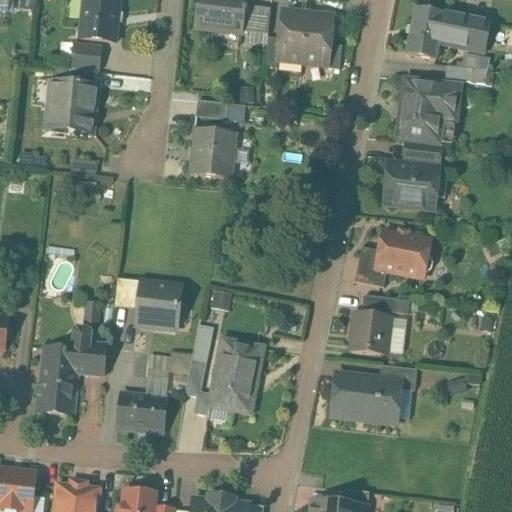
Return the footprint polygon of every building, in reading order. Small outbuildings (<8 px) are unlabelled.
[(33,0),(19,0),(19,7),(33,9),(33,0)] [(119,0),(82,0),(78,41),(115,45),(119,0)] [(245,0),(197,0),(194,30),(241,36),(241,34),(244,8),(245,0)] [(269,11),(244,8),(241,34),(267,37),(269,11)] [(489,24),(415,9),(405,56),(435,62),(439,45),(483,54),(489,24)] [(307,17),(282,14),(279,41),(276,62),(277,62),(302,65),(307,17)] [(332,20),(307,17),(302,65),(326,68),(327,68),(329,47),(332,20)] [(279,41),(267,40),(264,69),(276,71),(277,62),(276,62),(279,41)] [(100,49),(73,46),(70,71),(94,74),(98,75),(100,49)] [(341,48),(329,47),(327,68),(326,68),(326,71),(339,72),(341,48)] [(70,71),(53,69),(52,83),(92,88),(94,74),(70,71)] [(460,88),(406,82),(401,121),(399,120),(396,141),(438,146),(443,110),(457,111),(460,88)] [(52,83),(50,83),(45,132),(91,137),(96,88),(92,88),(52,83)] [(227,106),(197,103),(195,119),(226,123),(227,106)] [(236,136),(194,131),(189,177),(231,182),(236,136)] [(441,150),(405,146),(403,162),(439,166),(441,150)] [(438,172),(389,166),(384,206),(434,212),(435,200),(444,201),(446,184),(437,183),(438,172)] [(430,243),(383,234),(377,265),(375,272),(387,274),(422,281),(423,276),(425,276),(431,272),(432,266),(429,260),(427,259),(430,243)] [(379,253),(361,250),(359,262),(377,265),(379,253)] [(377,265),(359,262),(354,285),(383,290),(387,274),(375,272),(377,265)] [(141,284),(117,281),(114,309),(137,312),(141,284)] [(180,289),(141,284),(137,312),(136,328),(175,332),(180,289)] [(399,302),(363,298),(362,312),(397,316),(399,302)] [(99,304),(87,303),(84,326),(97,327),(99,304)] [(389,320),(355,316),(351,353),(385,356),(389,320)] [(197,330),(191,363),(204,365),(210,333),(197,330)] [(66,351),(44,349),(40,388),(34,387),(33,397),(39,398),(37,414),(72,417),(77,375),(102,377),(105,348),(88,346),(89,335),(87,332),(77,331),(75,334),(74,345),(66,344),(66,351)] [(259,349),(221,342),(211,397),(208,409),(209,409),(250,417),(255,389),(252,389),(259,349)] [(204,365),(191,363),(184,400),(197,402),(204,365)] [(416,372),(381,368),(379,382),(400,384),(400,386),(395,385),(395,391),(414,393),(416,372)] [(379,382),(336,377),(331,418),(395,425),(395,424),(391,424),(395,391),(395,385),(400,386),(400,384),(379,382)] [(211,397),(200,395),(196,416),(207,418),(209,409),(208,409),(211,397)] [(165,402),(121,397),(118,430),(161,435),(165,402)] [(30,511),(35,475),(0,471),(0,511),(8,511),(30,511)] [(71,489),(58,487),(54,511),(95,511),(97,492),(84,490),(84,486),(72,484),(71,489)] [(150,493),(140,492),(140,495),(123,493),(122,508),(118,508),(115,511),(153,511),(155,497),(149,496),(150,493)] [(369,495),(345,493),(343,507),(367,510),(369,495)] [(208,503),(193,501),(191,511),(219,511),(221,499),(208,498),(208,503)] [(247,511),(249,507),(234,505),(234,501),(221,499),(219,511),(247,511)]
